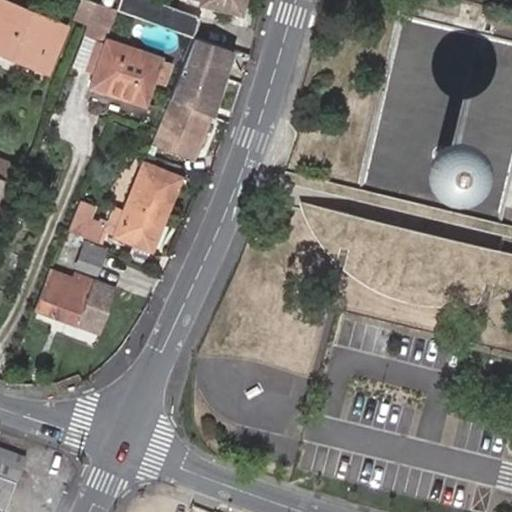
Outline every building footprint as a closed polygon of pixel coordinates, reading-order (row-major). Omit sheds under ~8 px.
[(72,26),(7,0),(0,0),(0,49),(54,70),(72,26)] [(94,3),(87,0),(79,24),(92,28),(101,5),(94,3)] [(110,0),(108,8),(115,10),(118,0),(110,0)] [(126,14),(151,22),(191,36),(199,17),(153,0),(118,0),(115,10),(126,14)] [(242,0),(183,0),(240,13),(242,0)] [(101,5),(92,28),(88,40),(108,47),(112,36),(116,38),(185,63),(195,37),(191,36),(151,22),(126,14),(115,10),(108,8),(101,5)] [(207,41),(195,37),(185,63),(183,68),(171,100),(173,101),(212,116),(223,77),(196,71),(207,41)] [(108,47),(88,40),(76,69),(96,77),(108,47)] [(213,43),(207,41),(196,71),(223,77),(231,49),(213,43)] [(96,90),(120,100),(149,111),(161,80),(172,85),(176,74),(165,69),(167,64),(138,53),(114,43),(96,90)] [(155,146),(195,161),(212,116),(173,101),(155,146)] [(0,207),(18,163),(0,156),(0,207)] [(151,163),(147,162),(144,161),(115,233),(152,248),(161,227),(182,176),(151,163)] [(511,225),(496,222),(359,188),(286,171),(283,181),(511,236),(511,225)] [(96,205),(82,199),(70,230),(89,238),(98,241),(105,223),(91,218),(96,205)] [(353,261),(361,232),(324,223),(342,247),(353,261)] [(457,295),(466,257),(467,252),(373,230),(372,234),(363,270),(368,273),(371,275),(376,278),(380,281),(385,283),(389,285),(394,287),(398,289),(403,290),(408,292),(412,293),(417,294),(422,295),(427,295),(432,296),(437,296),(442,296),(447,296),(452,296),(457,295)] [(363,270),(372,234),(361,232),(353,261),(354,261),(363,270)] [(98,241),(89,238),(79,263),(98,270),(108,245),(98,241)] [(469,292),(477,260),(466,257),(457,295),(458,295),(459,295),(460,294),(461,294),(462,294),(463,294),(464,294),(464,293),(465,293),(466,293),(467,293),(468,292),(469,292)] [(511,268),(477,260),(469,292),(472,291),(474,290),(477,290),(479,289),(481,288),(484,287),(486,286),(488,286),(491,284),(493,283),(495,282),(498,281),(500,280),(502,279),(504,278),(507,277),(509,275),(511,274),(511,273),(511,268)] [(53,273),(50,280),(72,288),(75,281),(53,273)] [(50,280),(38,311),(78,325),(97,332),(113,288),(77,275),(75,281),(72,288),(50,280)] [(0,447),(0,508),(6,511),(26,457),(0,447)]
